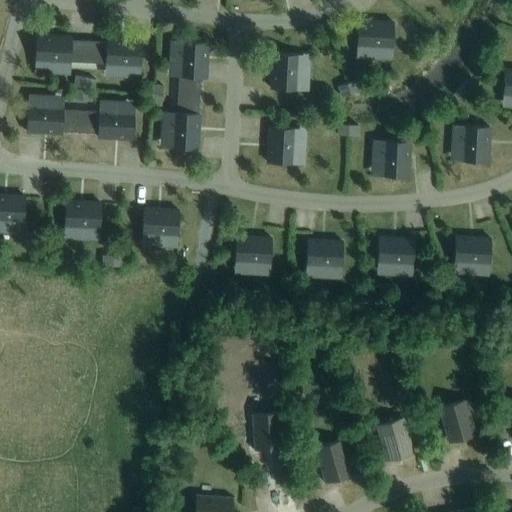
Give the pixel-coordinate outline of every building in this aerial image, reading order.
[(356,47),(392,49),(393,22),(358,20),(356,47)] [(70,60),(87,61),(88,41),(71,40),(71,37),(36,35),(34,62),(70,63),(70,60)] [(88,41),(87,61),(105,62),(104,65),(140,67),(141,40),(106,39),(106,42),(88,41)] [(179,76),(178,94),(198,95),(199,77),(205,77),(207,41),(180,40),(178,76),(179,76)] [(273,52),(271,88),(298,90),(300,54),(273,52)] [(502,96),(511,96),(511,69),(503,69),(502,96)] [(83,86),(85,76),(74,74),(72,85),(83,86)] [(93,88),(95,78),(85,76),(83,86),(93,88)] [(465,90),(473,82),(467,76),(460,83),(465,90)] [(350,92),(360,90),(358,78),(347,81),(350,92)] [(340,94),(350,92),(347,81),(337,83),(340,94)] [(161,94),(162,84),(151,83),(150,93),(161,94)] [(457,97),(465,90),(460,83),(452,90),(457,97)] [(80,98),(82,88),(72,86),(70,96),(80,98)] [(91,99),(93,90),(82,88),(80,98),(91,99)] [(160,104),(161,94),(150,93),(149,103),(160,104)] [(198,95),(178,94),(177,111),(172,111),(170,147),(197,148),(199,113),(197,112),(198,95)] [(62,130),(79,131),(80,110),(63,110),(63,105),(27,104),(26,131),(62,132),(62,130)] [(80,110),(79,131),(97,132),(97,136),(133,138),(134,111),(98,109),(98,111),(80,110)] [(347,133),(348,122),(337,122),(337,133),(347,133)] [(358,134),(359,123),(348,122),(347,133),(358,134)] [(462,124),(460,160),(487,161),(489,125),(462,124)] [(269,126),(267,162),(294,163),(296,127),(269,126)] [(382,139),(380,175),(407,176),(409,141),(382,139)] [(0,221),(21,223),(23,196),(0,194),(0,221)] [(63,227),(99,229),(101,203),(65,201),(63,227)] [(141,235),(177,236),(178,210),(143,208),(141,235)] [(234,262),(270,264),(271,237),(235,236),(234,262)] [(453,263),(489,265),(490,238),(455,236),(453,263)] [(376,263),(412,265),(414,238),(378,237),(376,263)] [(305,266),(341,268),(342,241),(307,239),(305,266)] [(111,262),(112,252),(101,251),(100,261),(111,262)] [(122,262),(123,252),(112,252),(111,262),(122,262)] [(214,292),(203,292),(202,302),(213,302),(214,292)] [(366,306),(367,296),(361,296),(356,296),(355,306),(366,306)] [(377,307),(377,297),(367,296),(366,306),(377,307)] [(465,399),(438,407),(448,441),(475,434),(465,399)] [(280,411),(252,413),(254,449),(282,447),(280,411)] [(403,417),(376,425),(386,459),(413,451),(403,417)] [(342,439),(315,447),(325,482),(352,474),(342,439)] [(196,494),(194,511),(230,511),(232,497),(196,494)]
